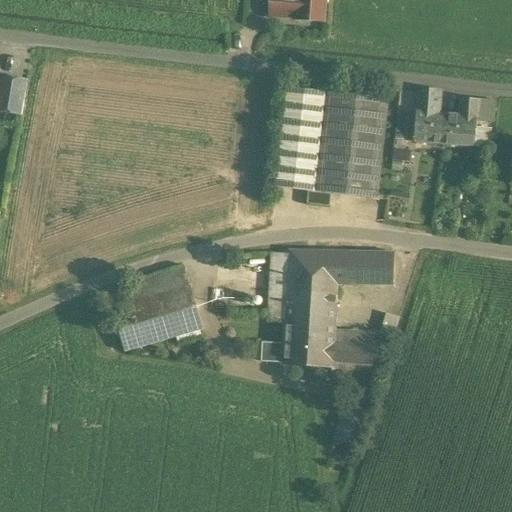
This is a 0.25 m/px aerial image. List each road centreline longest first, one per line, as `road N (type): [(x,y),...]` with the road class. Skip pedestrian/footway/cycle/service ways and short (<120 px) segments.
road 1 (residential): [(0,325),(122,274),(284,237),(377,234),(511,252)]
road 2 (unclassified): [(0,38),(511,91)]
